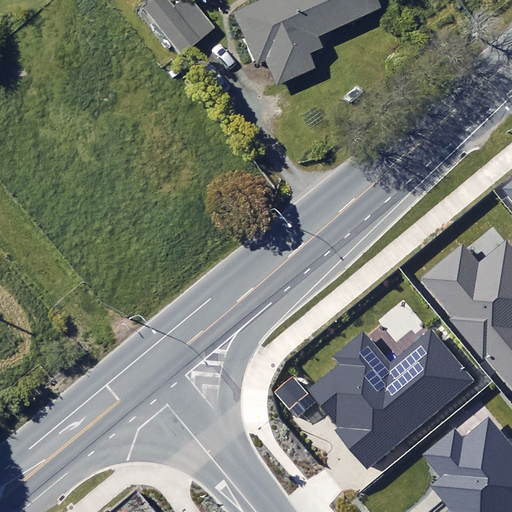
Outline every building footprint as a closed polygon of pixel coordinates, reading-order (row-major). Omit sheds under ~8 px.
[(185,0),(176,8),(168,0),(155,0),(144,11),(184,55),(215,27),(190,0),(185,0)] [(380,8),(376,0),(261,0),(236,12),(259,62),(266,59),(278,85),(316,68),(309,53),(323,47),(318,37),(380,8)] [(488,355),(511,384),(511,242),(508,237),(478,261),(463,243),(420,278),(451,316),(448,318),(482,359),(488,355)] [(336,431),(368,470),(475,382),(431,330),(391,362),(363,329),(333,354),(341,364),(309,390),(340,428),(336,431)] [(274,392),(288,410),(308,394),(293,376),(274,392)] [(446,511),(511,511),(511,441),(490,415),(463,438),(455,428),(424,454),(444,477),(432,486),(451,508),(446,511)]
